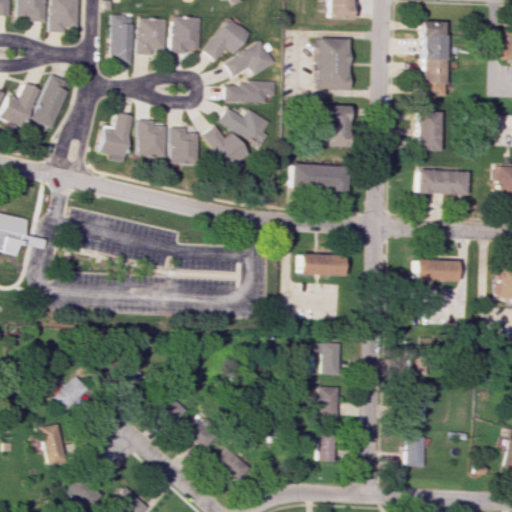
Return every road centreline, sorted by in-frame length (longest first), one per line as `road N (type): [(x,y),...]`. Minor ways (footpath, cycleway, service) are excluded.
road 1 (residential): [(362,492),(381,0)]
road 2 (residential): [(0,161),(235,217),(372,223)]
road 3 (residential): [(511,497),(295,491),(239,511)]
road 4 (residential): [(87,86),(128,86),(186,102),(196,84),(189,76),(128,86)]
road 5 (residential): [(88,55),(43,53),(0,64),(21,41),(43,53)]
road 6 (residential): [(372,223),(511,229)]
road 7 (residential): [(214,511),(142,444),(110,435)]
road 8 (residential): [(78,121),(89,0)]
